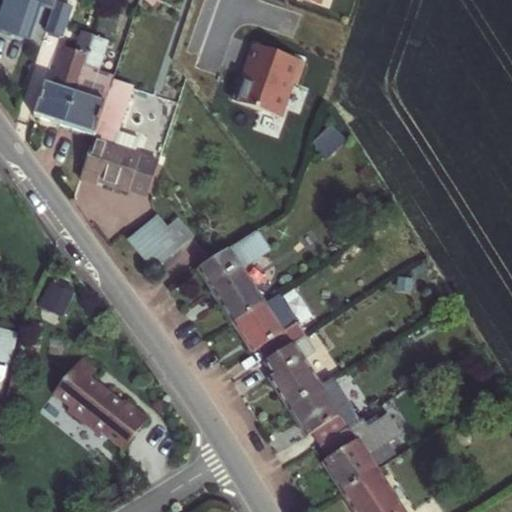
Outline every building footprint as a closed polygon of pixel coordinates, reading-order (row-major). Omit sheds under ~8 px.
[(4,0),(0,12),(0,27),(32,38),(43,4),(54,8),(56,0),(4,0)] [(68,12),(54,8),(43,38),(57,43),(68,12)] [(37,117),(64,126),(78,85),(82,73),(94,38),(83,35),(77,54),(68,52),(57,88),(48,85),(37,117)] [(254,44),(241,78),(256,84),(248,105),(285,119),(305,63),(254,44)] [(64,126),(97,139),(102,124),(109,103),(115,84),(82,73),(78,85),(64,126)] [(129,110),(109,103),(102,124),(121,130),(129,110)] [(132,194),(143,161),(145,156),(97,139),(83,182),(99,187),(100,184),(132,195),(132,194)] [(132,194),(150,200),(161,167),(143,161),(132,194)] [(135,242),(154,271),(179,255),(192,246),(181,229),(168,237),(160,225),(148,233),(135,242)] [(204,266),(242,326),(268,309),(244,267),(274,247),(262,228),(204,266)] [(43,306),(66,315),(77,289),(53,280),(43,306)] [(242,326),(262,357),(267,354),(273,364),(306,342),(281,301),(268,309),(242,326)] [(1,337),(0,340),(0,355),(21,361),(25,342),(1,337)] [(274,376),(293,408),(328,387),(310,360),(316,356),(306,342),(273,364),(279,373),(274,376)] [(93,368),(65,398),(81,413),(78,417),(105,442),(110,439),(130,458),(160,426),(140,407),(135,411),(104,383),(106,380),(93,368)] [(315,433),(324,448),(363,424),(336,381),(328,387),(293,408),(310,437),(315,433)] [(329,466),(348,495),(382,473),(373,459),(403,440),(391,421),(370,434),(363,424),(324,448),(333,462),(329,466)] [(348,495),(358,511),(407,511),(382,473),(348,495)]
